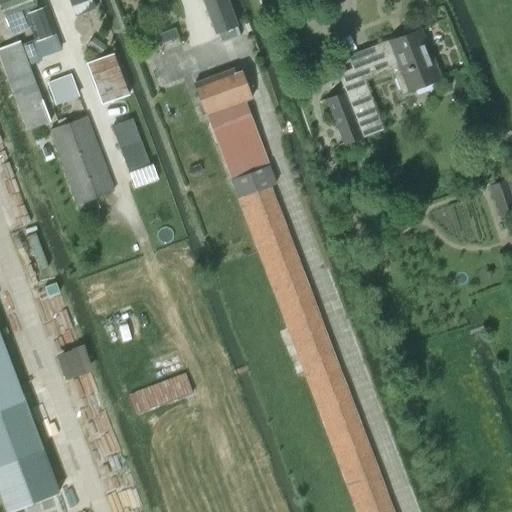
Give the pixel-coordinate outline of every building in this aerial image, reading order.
[(36,57),(58,48),(43,9),(36,11),(32,0),(0,0),(0,7),(10,35),(31,27),(36,42),(31,44),(36,57)] [(72,19),(95,10),(91,0),(66,0),(65,0),(72,19)] [(202,0),(219,45),(239,37),(224,0),(202,0)] [(173,30),(154,37),(157,46),(176,39),(173,30)] [(417,32),(367,51),(349,57),(354,70),(340,75),(347,93),(326,101),(343,146),(378,133),(359,82),(393,69),(402,94),(440,80),(426,44),(423,46),(417,32)] [(92,37),(87,45),(99,53),(104,44),(92,37)] [(0,63),(26,132),(50,123),(19,42),(0,49),(0,63)] [(128,94),(113,53),(86,63),(101,104),(128,94)] [(198,98),(228,177),(277,305),(302,367),(357,511),(393,511),(270,186),(275,184),(245,102),(250,100),(240,73),(234,75),(232,70),(193,85),(198,98)] [(76,93),(70,75),(47,84),(53,102),(76,93)] [(77,205),(113,191),(85,119),(50,132),(77,205)] [(148,166),(131,119),(111,126),(128,173),(148,166)] [(318,143),(306,146),(309,154),(320,150),(318,143)] [(511,206),(503,181),(487,186),(499,219),(511,214),(511,206)] [(511,269),(506,253),(497,257),(503,273),(511,269)] [(378,305),(368,309),(377,334),(387,330),(378,305)] [(390,334),(379,337),(383,351),(394,348),(390,334)] [(0,465),(42,450),(25,406),(0,340),(0,465)] [(191,393),(184,374),(128,395),(135,414),(191,393)]
